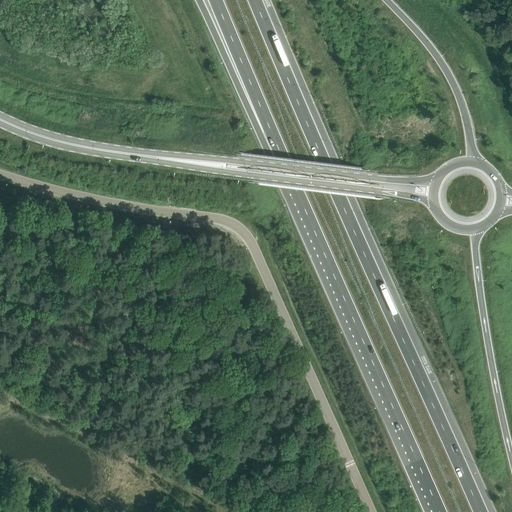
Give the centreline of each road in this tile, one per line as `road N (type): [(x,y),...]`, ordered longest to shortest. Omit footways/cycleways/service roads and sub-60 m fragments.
road 1 (trunk): [(481,511),(257,0)]
road 2 (unclassified): [(371,511),(253,248),(236,227),(0,174)]
road 3 (trunk): [(300,205),(437,511)]
road 4 (tertiary): [(435,180),(198,160)]
road 5 (tertiary): [(198,160),(431,202)]
road 6 (trunk): [(511,456),(479,282),(478,229)]
road 7 (trunk): [(199,0),(300,205)]
road 8 (trunk): [(214,0),(300,205)]
road 9 (tertiary): [(198,160),(57,140),(0,117)]
road 10 (trunk): [(476,162),(456,86),(387,0)]
